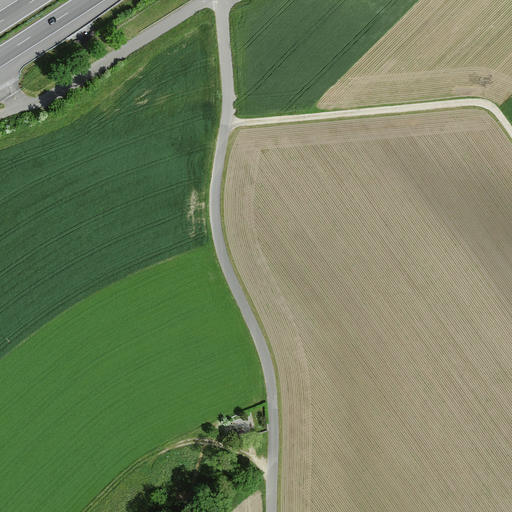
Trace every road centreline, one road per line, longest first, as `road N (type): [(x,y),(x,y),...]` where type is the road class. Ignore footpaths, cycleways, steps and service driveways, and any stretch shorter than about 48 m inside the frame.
road 1 (unclassified): [(271,511),(268,370),(217,231),(228,105),(220,0)]
road 2 (track): [(225,124),(478,102),(511,131)]
road 3 (unclassified): [(0,114),(45,100),(206,0)]
road 4 (track): [(87,511),(129,470),(203,442),(247,454),(272,484)]
